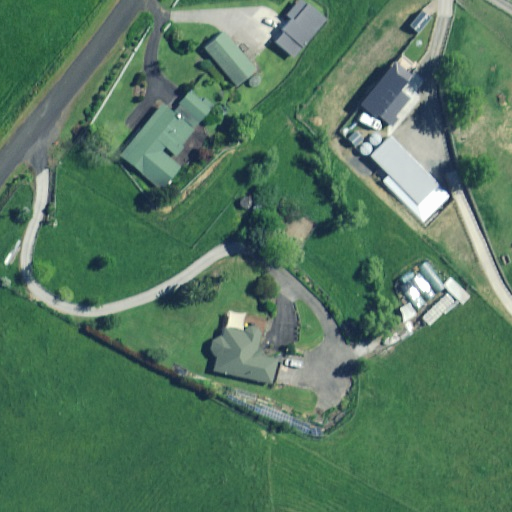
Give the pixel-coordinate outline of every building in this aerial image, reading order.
[(325,20),(300,0),(297,0),(284,16),(290,20),(273,41),(294,58),(325,20)] [(255,70),(223,32),(203,49),(236,86),(255,70)] [(211,108),(189,91),(171,114),(160,105),(120,156),(162,190),(187,158),(178,151),(211,108)] [(361,129),(355,122),(343,133),(348,140),(361,129)] [(438,185),(387,136),(368,156),(419,205),(438,185)] [(259,357),(264,335),(263,334),(262,332),(261,331),(259,330),(258,330),(256,329),(255,328),(253,328),(252,328),(250,328),(248,328),(247,328),(245,329),(244,329),(242,330),(242,333),(222,329),(220,338),(211,336),(207,354),(215,356),(212,371),(272,384),(277,361),(259,357)]
